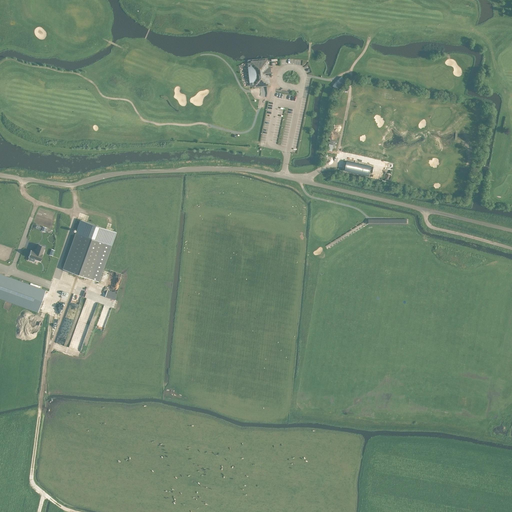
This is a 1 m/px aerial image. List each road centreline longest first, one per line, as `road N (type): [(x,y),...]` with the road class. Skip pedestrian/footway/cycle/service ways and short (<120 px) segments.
road 1 (unclassified): [(423,209),(253,170),(121,173),(73,184),(0,175)]
road 2 (track): [(77,511),(36,487),(31,473),(56,263),(75,212),(73,184)]
